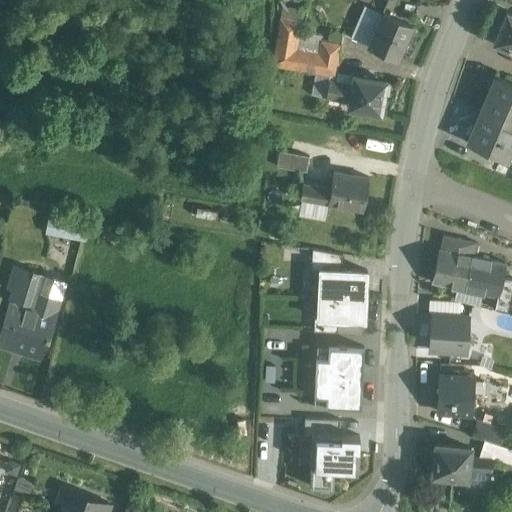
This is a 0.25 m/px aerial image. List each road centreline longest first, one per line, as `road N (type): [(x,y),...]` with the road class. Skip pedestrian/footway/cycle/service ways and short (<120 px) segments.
road 1 (tertiary): [(0,402),(320,511)]
road 2 (unclassified): [(413,180),(397,422),(376,511)]
road 3 (unclassified): [(470,0),(439,75),(413,180)]
